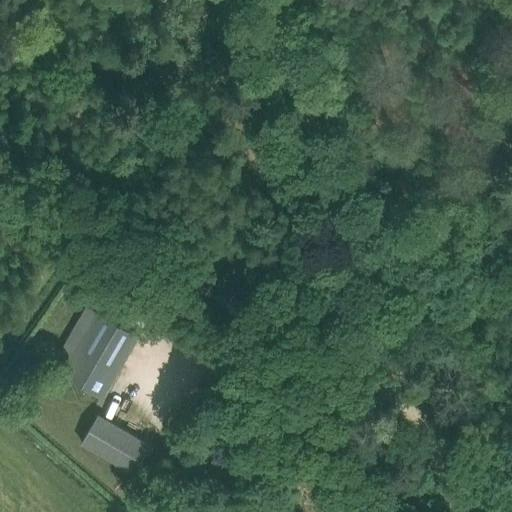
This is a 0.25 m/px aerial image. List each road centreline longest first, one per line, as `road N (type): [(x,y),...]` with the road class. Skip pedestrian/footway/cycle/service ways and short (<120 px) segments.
road 1 (track): [(0,178),(422,435)]
road 2 (track): [(267,0),(422,435)]
